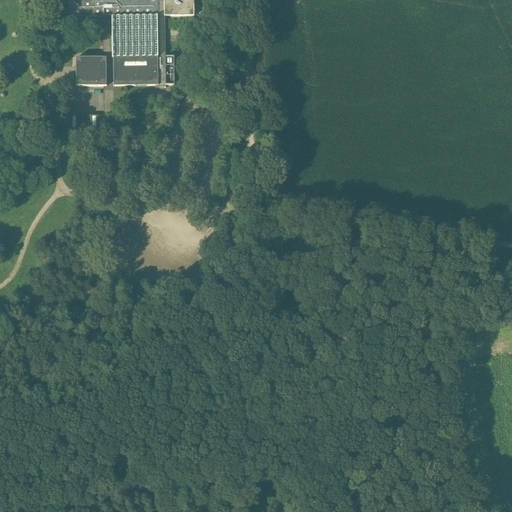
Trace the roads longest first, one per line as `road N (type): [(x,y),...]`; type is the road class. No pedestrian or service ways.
road 1 (track): [(300,465),(261,293),(258,198)]
road 2 (track): [(258,198),(511,243)]
road 3 (unclassified): [(252,132),(243,0)]
